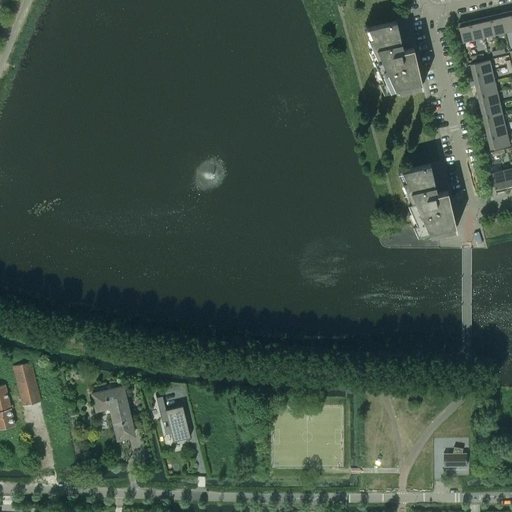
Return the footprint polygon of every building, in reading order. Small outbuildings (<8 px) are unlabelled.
[(511,17),(510,11),(500,13),(504,32),(511,30),(511,17)] [(500,13),(489,16),(494,35),(504,32),(500,13)] [(489,16),(479,18),(483,37),(494,35),(489,16)] [(479,18),(468,21),(473,40),(483,37),(479,18)] [(413,47),(403,50),(396,21),(368,28),(372,38),(368,39),(377,59),(373,60),(382,80),(378,81),(383,92),(422,83),(413,47)] [(462,42),(473,40),(468,21),(457,23),(462,42)] [(470,64),(472,75),(491,71),(489,60),(470,64)] [(491,71),(472,75),(475,86),(494,81),(491,71)] [(494,81),(475,86),(477,96),(496,92),(494,81)] [(496,92),(477,96),(480,107),(499,102),(496,92)] [(499,102),(480,107),(482,117),(501,113),(499,102)] [(501,113),(482,117),(485,128),(504,123),(501,113)] [(504,123),(485,128),(487,138),(506,134),(504,123)] [(506,134),(487,138),(490,149),(509,145),(506,134)] [(416,222),(412,223),(417,234),(445,228),(455,225),(447,190),(437,192),(430,164),(402,171),(406,180),(402,181),(412,201),(407,202),(416,222)] [(511,167),(502,170),(507,189),(511,187),(511,167)] [(502,170),(490,173),(495,192),(507,189),(502,170)] [(41,401),(31,361),(13,366),(22,405),(41,401)] [(0,428),(15,425),(5,384),(0,384),(0,428)] [(96,397),(92,398),(94,406),(98,405),(99,408),(111,406),(116,429),(118,438),(123,437),(133,434),(127,408),(128,407),(129,406),(129,404),(128,403),(126,402),(125,402),(122,387),(96,393),(96,397)] [(163,400),(157,402),(159,411),(165,409),(163,400)] [(165,409),(159,411),(162,420),(167,418),(171,433),(173,441),(190,437),(182,405),(165,409)] [(454,446),(453,448),(452,453),(443,453),(443,467),(466,466),(466,452),(462,452),(463,448),(454,446)]
